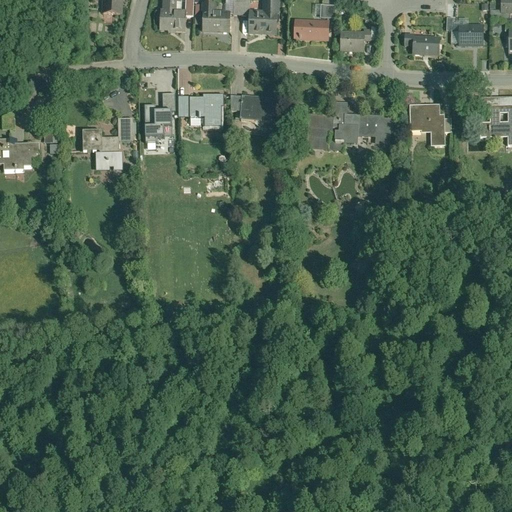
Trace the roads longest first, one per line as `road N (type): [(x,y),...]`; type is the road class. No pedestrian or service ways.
road 1 (track): [(83,511),(193,487),(511,472)]
road 2 (residential): [(135,56),(150,64),(291,65),(386,79)]
road 3 (residential): [(386,79),(511,77)]
